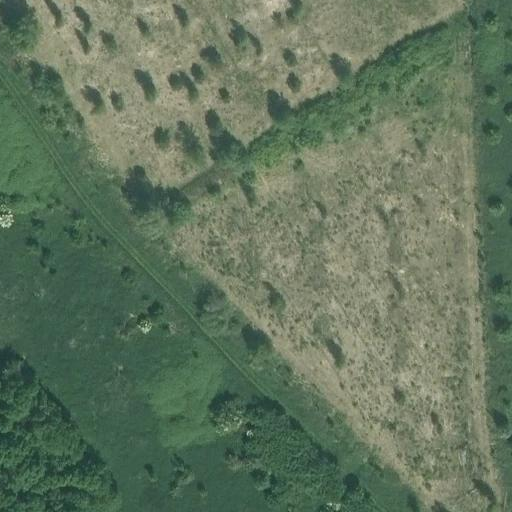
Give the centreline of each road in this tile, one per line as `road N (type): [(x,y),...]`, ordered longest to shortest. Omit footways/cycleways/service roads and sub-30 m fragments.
road 1 (track): [(0,71),(106,227),(385,511)]
road 2 (track): [(501,0),(511,270)]
